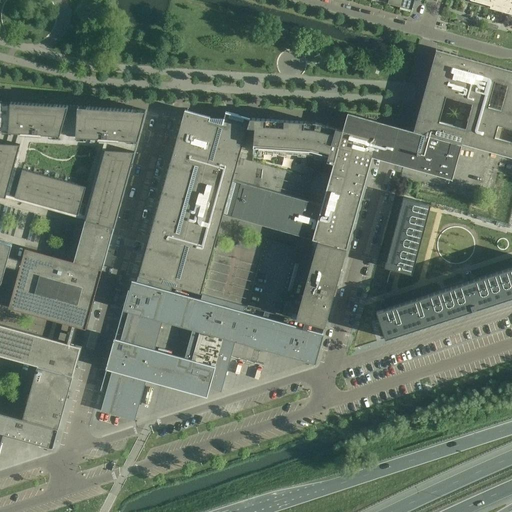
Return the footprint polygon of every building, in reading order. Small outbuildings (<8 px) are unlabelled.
[(401,0),(399,6),(412,10),(414,0),(401,0)] [(511,0),(460,0),(460,1),(492,10),(492,7),(511,12),(511,0)] [(455,19),(471,23),(472,19),(456,15),(455,19)] [(318,241),(347,249),(373,153),(390,157),(405,161),(430,168),(447,173),(453,175),(462,144),(511,157),(511,69),(481,61),(443,51),(435,49),(424,90),(417,116),(413,130),(400,127),(382,122),(374,120),(347,113),(346,118),(343,130),(334,163),(331,174),(323,206),(271,192),(233,182),(247,127),(250,118),(226,111),(224,118),(210,117),(185,110),(182,121),(138,276),(172,285),(201,294),(214,248),(223,214),(314,240),(318,241)] [(1,105),(2,101),(0,101),(0,195),(6,197),(86,219),(86,220),(114,227),(114,226),(145,115),(146,111),(142,110),(134,110),(133,110),(133,109),(89,107),(88,107),(56,105),(55,105),(11,102),(11,106),(1,105)] [(250,118),(247,127),(251,127),(254,137),(253,147),(258,147),(257,153),(310,156),(333,163),(342,130),(341,129),(328,126),(316,122),(288,121),(276,120),(255,118),(250,118)] [(403,197),(384,267),(390,269),(391,269),(398,271),(400,272),(412,275),(429,210),(430,208),(430,207),(431,204),(419,201),(417,201),(403,197)] [(0,355),(37,366),(23,417),(0,410),(0,450),(5,434),(53,447),(81,347),(71,345),(76,326),(86,329),(113,231),(114,227),(86,220),(85,219),(74,261),(25,248),(22,259),(9,256),(12,244),(0,240),(0,355)] [(282,315),(325,327),(347,249),(318,241),(300,304),(286,300),(282,315)] [(379,310),(376,311),(380,321),(380,322),(380,324),(381,326),(382,327),(385,338),(511,296),(511,266),(468,281),(466,282),(464,282),(445,288),(440,290),(379,310)] [(159,383),(207,397),(209,389),(221,392),(234,347),(236,340),(315,362),(323,333),(277,320),(247,312),(244,311),(245,306),(202,294),(201,299),(171,291),(172,285),(138,276),(137,281),(132,280),(124,309),(129,310),(120,340),(114,338),(113,343),(106,369),(112,370),(101,411),(135,420),(146,380),(159,383)]
